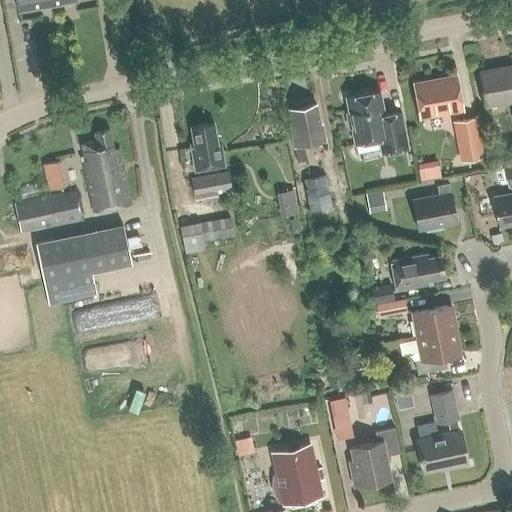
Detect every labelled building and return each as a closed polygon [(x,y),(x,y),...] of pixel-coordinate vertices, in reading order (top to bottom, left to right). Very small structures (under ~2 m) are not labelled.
[(15,0),(17,8),(62,0),(15,0)] [(511,67),(480,73),(486,106),(511,100),(511,67)] [(420,118),(462,110),(456,77),(418,84),(421,100),(417,101),(420,118)] [(381,154),(408,149),(401,112),(384,116),(379,91),(346,98),(355,144),(379,140),(381,154)] [(288,110),(295,145),(298,160),(307,158),(304,144),(324,140),(321,122),(319,122),(316,105),(288,110)] [(477,116),(452,121),(460,160),(484,156),(477,116)] [(197,171),(224,167),(221,145),(218,146),(214,124),(192,127),(195,143),(192,145),(197,171)] [(95,213),(129,204),(118,149),(113,149),(110,131),(96,134),(97,141),(82,145),(95,213)] [(424,160),(426,177),(448,176),(447,158),(424,160)] [(194,200),(217,196),(217,192),(233,189),(229,171),(190,178),(194,200)] [(60,174),(45,177),(48,190),(62,187),(60,174)] [(331,207),(324,174),(302,179),(309,212),(331,207)] [(456,222),(449,183),(436,185),(438,194),(412,199),(418,230),(456,222)] [(289,213),(304,210),(298,186),(283,190),(289,213)] [(20,233),(83,219),(77,189),(14,202),(20,233)] [(369,213),(386,210),(383,191),(366,195),(369,213)] [(511,192),(494,196),(499,227),(511,224),(511,192)] [(233,235),(230,217),(179,225),(184,253),(205,250),(203,240),(233,235)] [(135,222),(46,237),(57,301),(105,293),(101,268),(142,262),(135,222)] [(427,280),(444,277),(440,256),(428,258),(427,254),(391,261),(396,290),(428,284),(427,280)] [(373,303),(393,300),(390,283),(370,287),(373,303)] [(378,316),(406,311),(404,299),(376,304),(378,316)] [(412,312),(417,336),(456,329),(451,305),(412,312)] [(460,353),(456,329),(417,336),(421,360),(415,362),(417,373),(431,371),(429,359),(460,353)] [(347,376),(335,378),(337,391),(350,388),(347,376)] [(448,467),(467,463),(452,390),(432,395),(437,422),(447,420),(450,432),(417,439),(424,470),(447,465),(448,467)] [(337,396),(343,436),(360,434),(355,394),(337,396)] [(395,396),(399,411),(410,408),(407,394),(395,396)] [(386,455),(400,452),(395,427),(375,431),(377,441),(350,447),(352,459),(348,460),(354,487),(391,479),(386,455)] [(280,503),(289,501),(320,494),(310,445),(273,453),(277,473),(273,474),(272,476),(271,486),(273,492),(277,499),(279,502),(280,503)]
